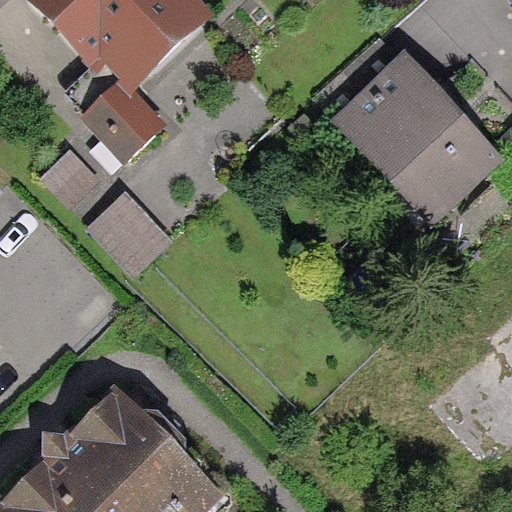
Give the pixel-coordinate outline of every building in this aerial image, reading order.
[(210,14),(195,0),(23,0),(90,69),(63,94),(82,114),(80,117),(125,164),(165,126),(130,91),(210,14)] [(507,159),(403,50),(331,118),(435,227),(507,159)] [(511,129),(501,139),(511,151),(511,129)] [(70,150),(40,180),(71,210),(100,181),(70,150)] [(126,194),(89,230),(135,277),(173,241),(126,194)] [(205,511),(213,504),(112,413),(22,511),(205,511)]
